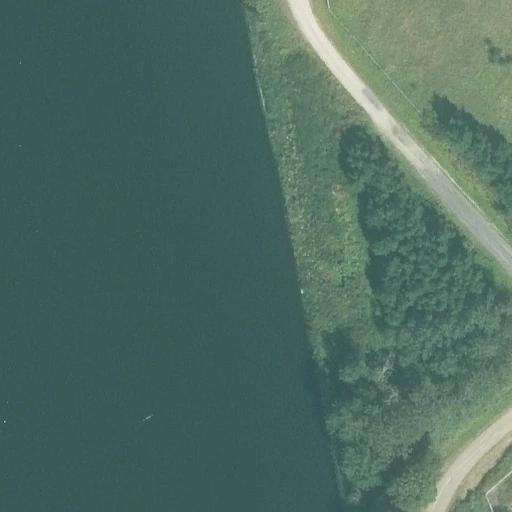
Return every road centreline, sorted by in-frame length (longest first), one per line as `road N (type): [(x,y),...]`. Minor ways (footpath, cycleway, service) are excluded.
road 1 (unclassified): [(511,268),(290,0)]
road 2 (unclassified): [(425,511),(450,473),(511,417)]
